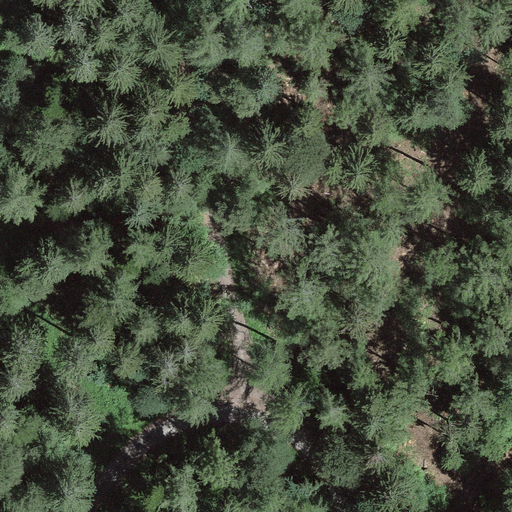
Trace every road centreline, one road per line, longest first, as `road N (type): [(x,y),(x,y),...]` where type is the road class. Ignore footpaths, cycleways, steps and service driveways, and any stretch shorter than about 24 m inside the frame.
road 1 (track): [(248,409),(234,289),(181,88),(186,0)]
road 2 (track): [(100,511),(191,419),(248,409),(287,428),(321,463),(343,511)]
